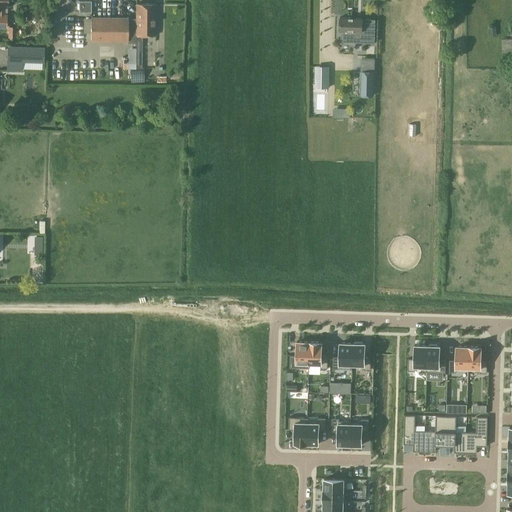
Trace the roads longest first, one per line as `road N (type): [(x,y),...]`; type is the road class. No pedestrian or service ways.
road 1 (residential): [(302,459),(270,458),(274,315),(497,322)]
road 2 (unknown): [(0,301),(274,315)]
road 3 (residential): [(493,467),(406,464),(405,509),(487,511)]
